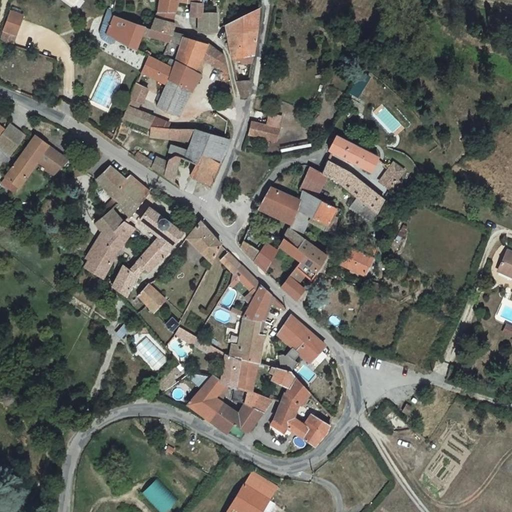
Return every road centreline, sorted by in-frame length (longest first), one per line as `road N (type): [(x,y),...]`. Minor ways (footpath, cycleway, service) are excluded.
road 1 (unclassified): [(62,511),(79,437),(122,411),(185,419),(286,467),(324,448),(348,418),(348,379)]
road 2 (unclassified): [(202,212),(77,127),(0,94)]
road 3 (unclassified): [(348,379),(333,346),(202,212)]
road 4 (residential): [(511,409),(423,379),(348,379)]
road 5 (track): [(348,418),(363,425),(421,511)]
